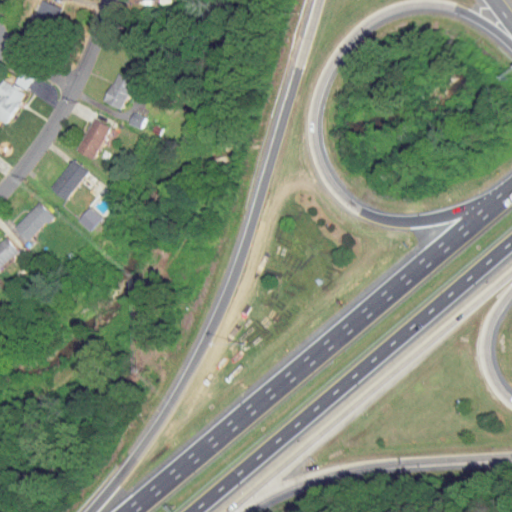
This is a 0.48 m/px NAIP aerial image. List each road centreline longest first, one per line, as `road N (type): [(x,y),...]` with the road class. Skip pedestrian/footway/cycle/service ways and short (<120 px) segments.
road 1 (motorway): [(511,191),(127,511)]
road 2 (motorway): [(298,67),(244,250),(205,344),(148,441),(89,511)]
road 3 (motorway): [(191,511),(511,241)]
road 4 (motorway): [(231,511),(511,270)]
road 5 (motorway): [(359,210),(316,159),(313,113),(329,65),(363,25),(389,10),(415,3),(455,8)]
road 6 (motorway): [(239,511),(350,467),(511,455)]
road 7 (residential): [(107,0),(66,103),(0,193)]
road 8 (motorway): [(511,190),(424,219),(359,210)]
road 9 (motorway): [(511,401),(497,387),(485,352),(493,315),(511,288)]
